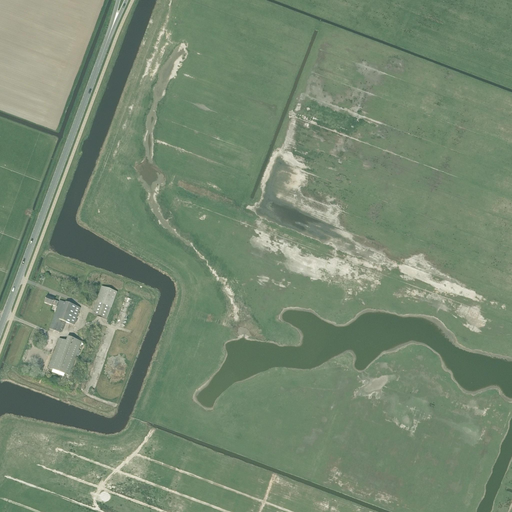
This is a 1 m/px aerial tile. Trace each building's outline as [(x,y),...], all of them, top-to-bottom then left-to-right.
[(101,287),(91,314),(107,320),(112,305),(116,293),(101,287)] [(52,306),(53,301),(54,300),(46,297),(44,304),(51,306),(52,306)] [(59,320),(65,303),(59,301),(58,303),(57,308),(53,317),(59,320)] [(59,320),(53,317),(49,329),(58,333),(63,322),(73,326),(80,309),(65,303),(59,320)] [(59,339),(48,369),(52,370),(51,373),(63,377),(64,375),(69,376),(82,343),(67,337),(65,342),(59,339)]
